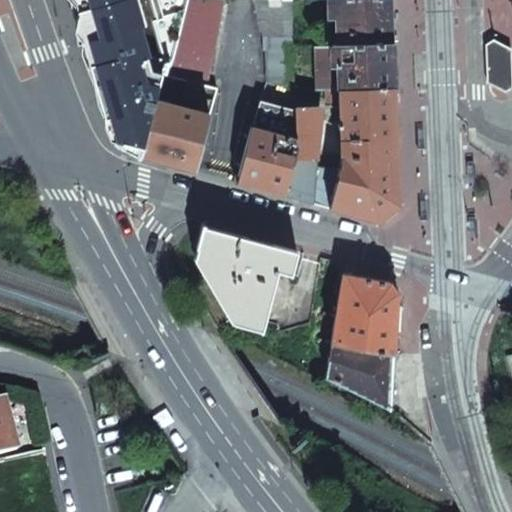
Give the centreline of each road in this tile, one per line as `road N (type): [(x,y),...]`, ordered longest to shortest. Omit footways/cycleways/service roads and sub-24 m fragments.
road 1 (secondary): [(129,284),(201,414),(287,511)]
road 2 (residential): [(424,260),(432,388),(444,441),(476,511)]
road 3 (tertiary): [(196,196),(424,260)]
road 4 (residential): [(0,363),(38,371),(62,394),(88,511)]
road 5 (secondary): [(86,160),(26,0)]
